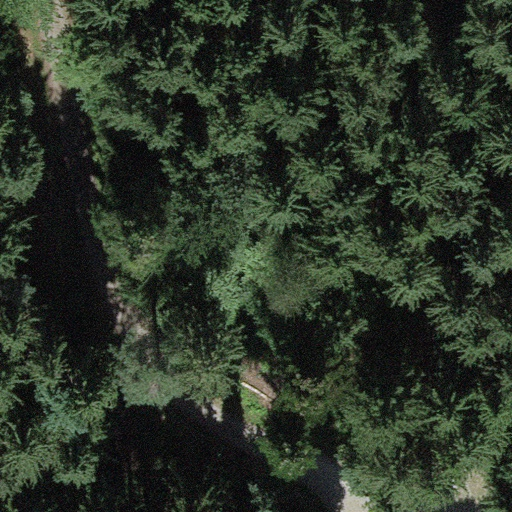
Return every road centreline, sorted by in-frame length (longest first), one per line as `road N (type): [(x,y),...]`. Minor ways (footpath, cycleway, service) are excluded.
road 1 (track): [(414,501),(306,469),(221,426),(157,376),(123,331),(93,260),(57,0)]
road 2 (track): [(414,501),(511,368)]
